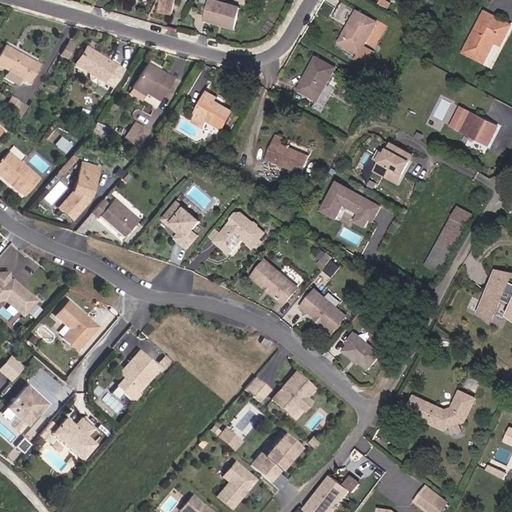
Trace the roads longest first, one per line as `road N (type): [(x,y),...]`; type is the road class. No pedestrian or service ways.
road 1 (residential): [(0,215),(143,294),(215,305),(263,324),(369,415)]
road 2 (residential): [(310,0),(276,52),(258,60),(19,0)]
road 3 (residential): [(369,415),(495,200)]
road 4 (residential): [(369,415),(284,511)]
